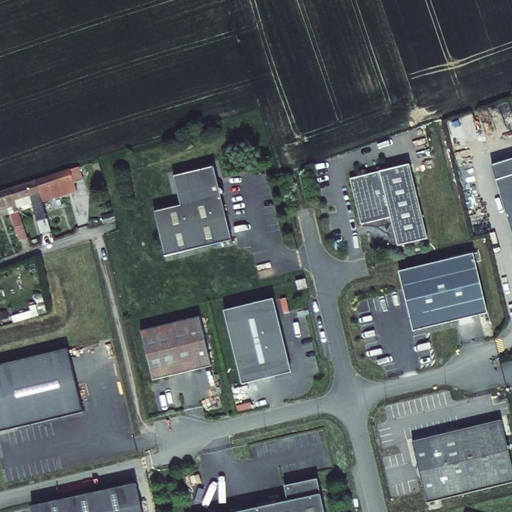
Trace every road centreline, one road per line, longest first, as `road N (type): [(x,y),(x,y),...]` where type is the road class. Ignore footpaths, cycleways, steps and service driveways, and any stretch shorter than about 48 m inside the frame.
road 1 (track): [(94,232),(141,425),(181,439)]
road 2 (residential): [(304,212),(350,397)]
road 3 (residential): [(181,439),(350,397)]
road 4 (residential): [(350,397),(476,367)]
